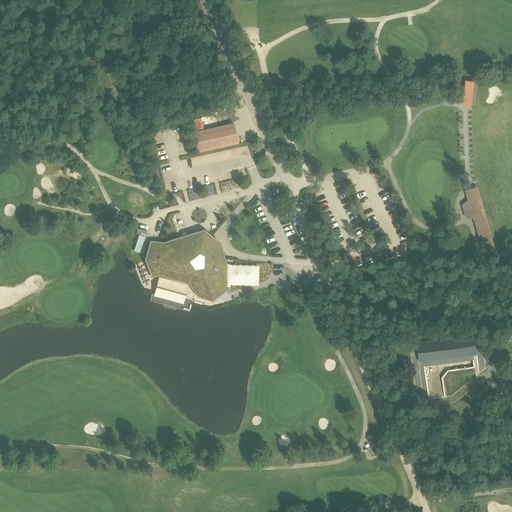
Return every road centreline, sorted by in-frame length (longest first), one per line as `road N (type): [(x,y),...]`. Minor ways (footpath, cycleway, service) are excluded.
road 1 (unclassified): [(319,264),(205,0)]
road 2 (track): [(426,511),(319,264)]
